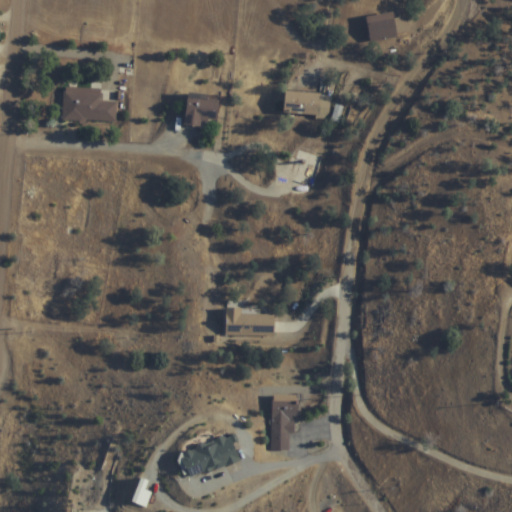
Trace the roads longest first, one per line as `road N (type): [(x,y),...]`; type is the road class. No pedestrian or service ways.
road 1 (residential): [(377,511),(331,425),(359,207),(395,109),(451,34),(464,0)]
road 2 (residential): [(0,286),(27,0)]
road 3 (residential): [(15,145),(201,157),(266,195),(280,190)]
road 4 (residential): [(0,328),(54,335),(161,417),(183,449)]
